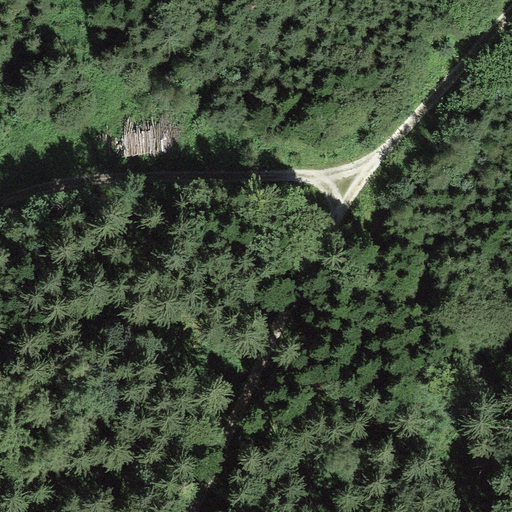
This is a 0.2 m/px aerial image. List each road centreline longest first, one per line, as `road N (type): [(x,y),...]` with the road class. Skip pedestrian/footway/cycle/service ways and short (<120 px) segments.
road 1 (track): [(511,8),(367,168),(284,323),(198,511)]
road 2 (track): [(367,168),(296,178),(97,179),(0,203)]
